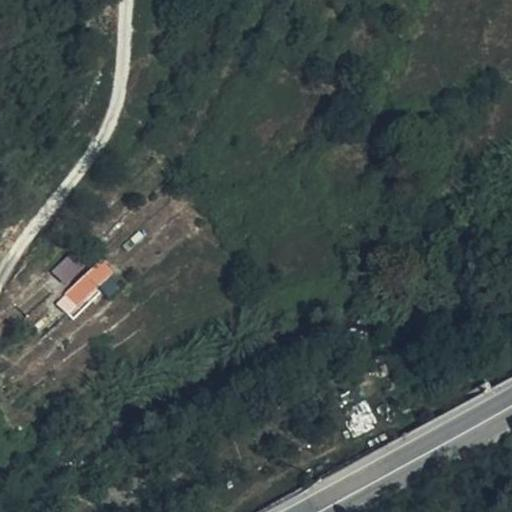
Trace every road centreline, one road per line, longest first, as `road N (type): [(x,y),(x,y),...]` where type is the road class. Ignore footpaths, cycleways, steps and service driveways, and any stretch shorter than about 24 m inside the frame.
road 1 (track): [(0,270),(95,143),(119,84),(125,0)]
road 2 (tertiary): [(511,405),(317,511)]
